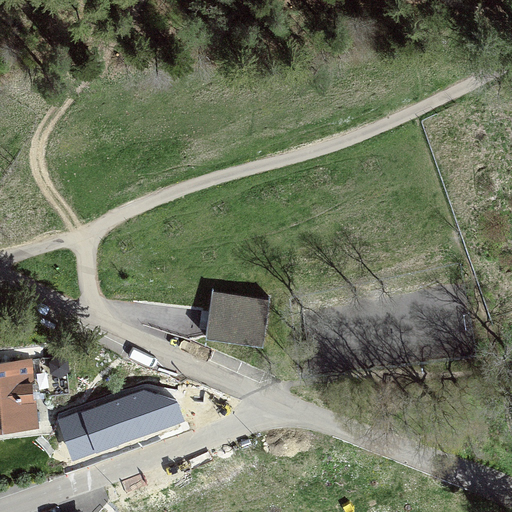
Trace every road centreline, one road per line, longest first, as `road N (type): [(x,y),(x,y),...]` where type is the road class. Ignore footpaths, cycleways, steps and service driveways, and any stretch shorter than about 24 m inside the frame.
road 1 (residential): [(0,278),(286,407)]
road 2 (residential): [(286,407),(0,508)]
road 3 (track): [(137,0),(41,134),(43,182),(81,237)]
road 4 (residential): [(286,407),(511,493)]
